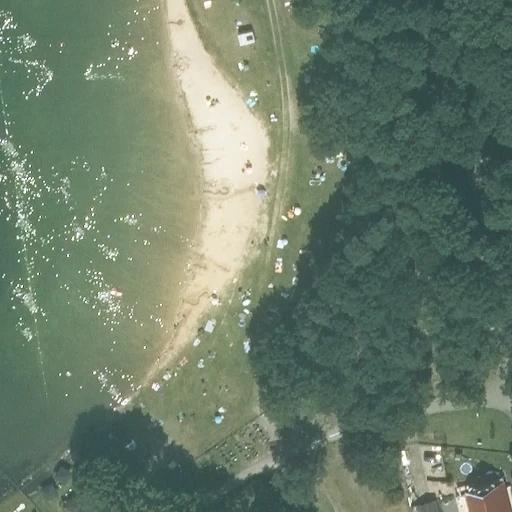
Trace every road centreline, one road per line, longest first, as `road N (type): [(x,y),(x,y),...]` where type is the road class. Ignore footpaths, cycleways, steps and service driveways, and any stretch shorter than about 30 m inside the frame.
road 1 (track): [(302,446),(261,350),(303,157),(300,0)]
road 2 (unclassified): [(464,0),(461,12),(490,66),(505,120),(504,399)]
road 3 (unclassified): [(504,399),(384,416),(323,437)]
